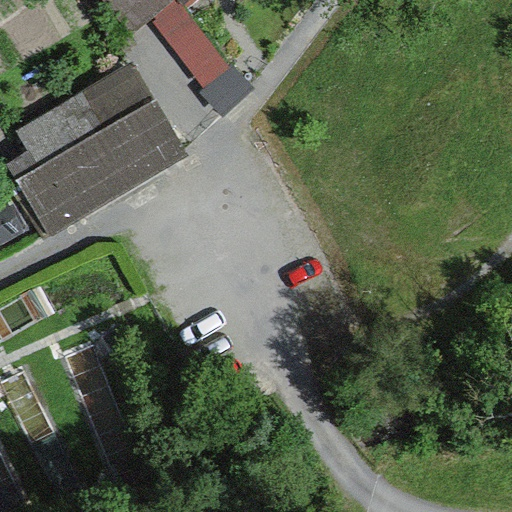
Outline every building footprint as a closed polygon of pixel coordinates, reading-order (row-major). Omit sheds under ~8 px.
[(102,0),(132,38),(151,22),(177,3),(184,12),(199,0),(102,0)] [(230,71),(184,12),(177,3),(151,22),(205,93),(230,71)] [(188,156),(134,63),(18,131),(31,153),(9,165),(50,236),(188,156)] [(253,92),(233,69),(230,71),(205,93),(204,94),(224,117),(253,92)] [(0,249),(25,235),(9,206),(0,211),(0,249)]
